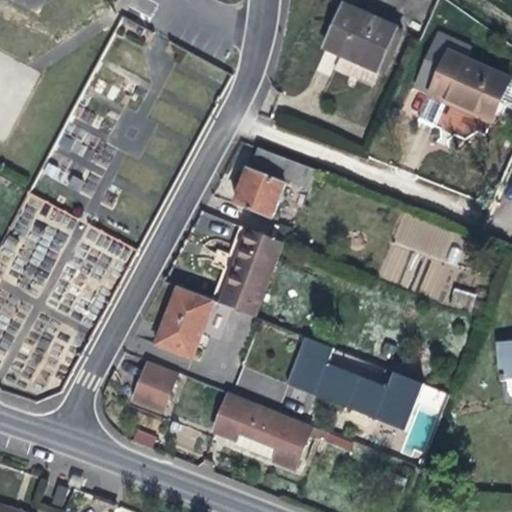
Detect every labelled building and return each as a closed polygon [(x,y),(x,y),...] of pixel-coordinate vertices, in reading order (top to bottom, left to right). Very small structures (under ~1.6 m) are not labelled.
[(9,0),(42,13),(47,0),(9,0)] [(379,71),(397,29),(345,5),(327,47),(352,59),(379,71)] [(387,75),(405,32),(397,29),(379,71),(387,75)] [(511,79),(511,80),(511,79),(511,74),(469,56),(473,46),(438,31),(413,88),(431,96),(422,117),(433,121),(442,100),(460,108),(491,121),(500,100),(511,105),(511,79)] [(310,190),(316,169),(258,146),(245,181),(237,203),(273,216),(286,181),(310,190)] [(239,309),(268,235),(261,232),(248,265),(231,306),(239,309)] [(273,323),(302,249),(268,235),(239,309),(258,317),(273,323)] [(423,280),(422,295),(442,295),(442,281),(423,280)] [(194,359),(216,300),(178,285),(167,315),(155,343),(194,359)] [(470,307),(472,292),(453,289),(451,304),(470,307)] [(273,323),(258,317),(253,331),(276,341),(282,326),(273,323)] [(332,363),(336,348),(309,336),(297,368),(291,384),(318,394),(391,421),(409,428),(428,385),(400,374),(393,388),(332,363)] [(511,340),(500,342),(503,380),(511,379),(511,340)] [(398,349),(385,344),(380,356),(393,361),(398,349)] [(180,371),(151,359),(135,397),(165,408),(180,371)] [(314,424),(231,391),(217,428),(238,437),(236,443),(256,451),(297,468),(314,424)] [(137,428),(132,439),(151,448),(156,437),(137,428)] [(82,490),(85,480),(71,475),(68,484),(82,490)]
